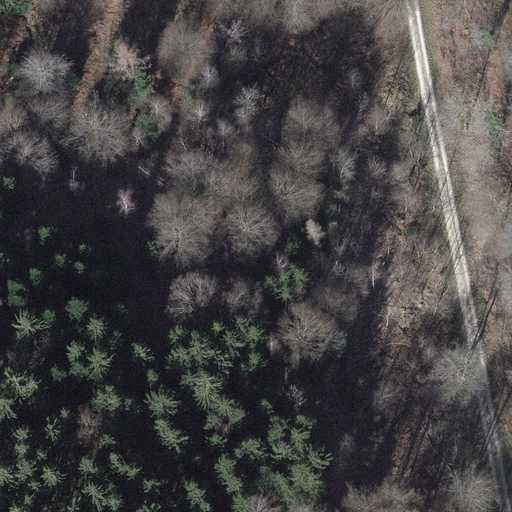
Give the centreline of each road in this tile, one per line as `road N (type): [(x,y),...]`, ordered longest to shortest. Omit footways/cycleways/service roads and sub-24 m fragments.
road 1 (track): [(418,0),(511,511)]
road 2 (track): [(230,511),(39,69)]
